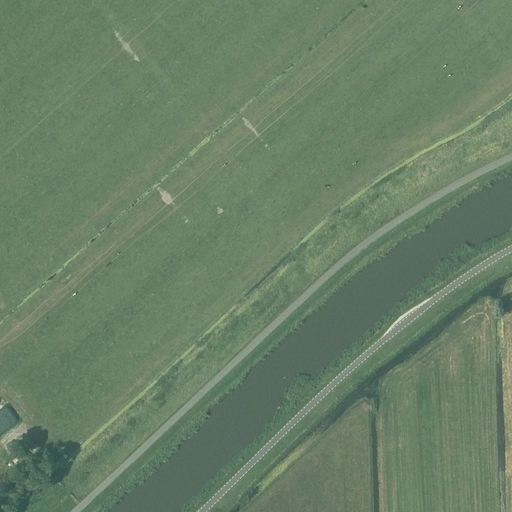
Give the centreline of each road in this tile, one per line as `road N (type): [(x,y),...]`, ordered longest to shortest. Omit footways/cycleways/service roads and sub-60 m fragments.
road 1 (unclassified): [(77,511),(358,249),(442,191),(511,157)]
road 2 (track): [(0,396),(44,438),(68,447),(306,223),(410,144)]
road 3 (unclassified): [(206,511),(382,340),(511,248)]
